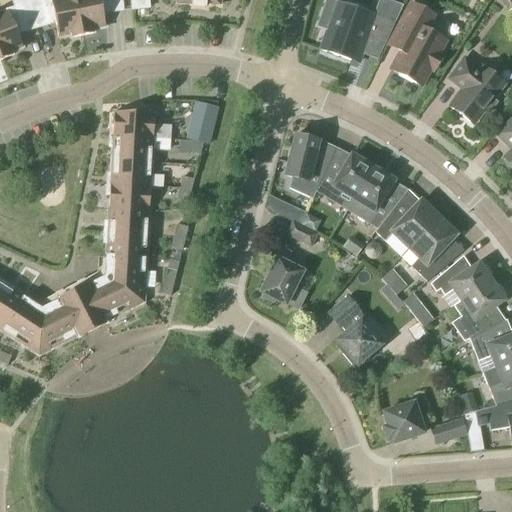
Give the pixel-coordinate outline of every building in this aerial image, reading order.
[(15,34),(34,28),(26,0),(15,0),(12,1),(14,9),(6,11),(0,13),(0,60),(10,56),(9,53),(21,48),(15,34)] [(81,36),(73,0),(42,0),(41,1),(40,0),(26,0),(34,28),(53,22),(57,38),(69,35),(70,38),(81,36)] [(73,0),(81,36),(92,34),(91,31),(104,28),(100,13),(120,11),(119,0),(73,0)] [(129,0),(131,9),(147,8),(145,0),(129,0)] [(175,0),(175,4),(190,5),(190,8),(203,8),(203,5),(218,6),(218,0),(175,0)] [(372,16),(335,3),(319,50),(357,64),(365,39),(369,37),(384,42),(394,20),(373,13),(372,16)] [(432,71),(440,58),(436,55),(443,41),(435,37),(437,34),(423,26),(430,15),(409,4),(399,24),(411,30),(390,70),(419,86),(429,69),(432,71)] [(476,69),(463,59),(447,80),(460,90),(448,107),(472,125),(482,111),(486,115),(495,103),(491,100),(503,85),(479,66),(476,69)] [(108,137),(169,140),(169,128),(152,127),(152,115),(112,113),(111,128),(109,127),(108,137)] [(511,118),(495,135),(511,151),(502,159),(511,169),(511,118)] [(196,120),(191,142),(202,145),(205,134),(209,135),(212,124),(196,120)] [(315,192),(326,166),(315,161),(313,157),(317,142),(293,136),(283,177),(290,178),(287,189),(311,200),(315,192)] [(168,153),(169,140),(108,137),(108,147),(110,147),(110,161),(150,163),(150,152),(168,153)] [(191,142),(188,154),(199,157),(202,145),(191,142)] [(345,211),(371,169),(367,166),(366,162),(358,157),(354,158),(350,156),(339,174),(326,166),(315,192),(333,203),(345,211)] [(149,177),(150,163),(110,161),(109,176),(106,175),(106,185),(148,187),(148,189),(161,189),(162,178),(149,177)] [(373,233),(391,210),(393,207),(382,200),(393,182),(389,179),(387,175),(379,170),(375,171),(371,169),(345,211),(372,227),(365,237),(369,240),(373,234),(373,233)] [(182,178),(179,190),(190,193),(193,181),(182,178)] [(147,212),(148,189),(148,187),(106,185),(105,195),(108,195),(107,210),(147,212)] [(179,190),(176,201),(187,204),(190,193),(179,190)] [(407,250),(437,219),(419,202),(402,220),(391,210),(373,233),(373,234),(383,242),(391,234),(407,250)] [(146,234),(147,212),(107,210),(106,223),(104,223),(103,233),(146,234)] [(437,219),(407,250),(417,260),(409,268),(425,283),(447,264),(437,254),(454,236),(437,219)] [(309,247),(315,234),(291,223),(285,236),(309,247)] [(175,226),(172,238),(184,241),(187,229),(175,226)] [(144,260),(146,234),(103,233),(103,243),(105,243),(104,259),(144,260)] [(172,238),(169,249),(181,252),(184,241),(172,238)] [(290,253),(279,247),(278,249),(273,260),(275,261),(259,293),(262,295),(260,299),(271,304),(273,301),(284,306),(284,304),(297,311),(305,295),(293,288),(301,272),(284,264),(290,253)] [(142,303),(144,260),(104,259),(103,278),(142,303)] [(168,262),(166,270),(176,273),(178,264),(168,262)] [(459,303),(490,282),(487,278),(489,274),(484,267),(480,267),(477,264),(455,279),(448,269),(428,285),(434,293),(438,291),(443,297),(451,292),(459,303)] [(166,270),(164,278),(173,281),(176,273),(166,270)] [(103,323),(142,303),(103,278),(86,287),(82,280),(68,287),(90,332),(104,325),(103,323)] [(164,278),(162,287),(171,289),(173,281),(164,278)] [(467,341),(487,330),(479,318),(503,302),(501,298),(502,294),(497,287),(493,287),(490,282),(459,303),(451,308),(458,319),(449,325),(462,343),(467,341)] [(0,332),(1,334),(22,300),(10,292),(11,290),(4,285),(0,290),(0,332)] [(76,339),(90,332),(68,287),(53,295),(56,302),(39,311),(38,310),(37,357),(75,337),(76,339)] [(171,289),(162,287),(160,295),(169,298),(171,289)] [(379,293),(386,300),(392,295),(385,287),(379,293)] [(401,304),(409,313),(419,305),(412,296),(401,304)] [(380,346),(360,322),(363,319),(346,299),(326,315),(338,329),(339,328),(344,334),(335,342),(343,352),(340,354),(350,366),(353,364),(355,366),(359,363),(361,366),(369,359),(367,356),(380,346)] [(37,357),(38,310),(22,300),(1,334),(37,357)] [(406,331),(412,341),(423,334),(416,324),(406,331)] [(493,369),(511,361),(511,335),(495,342),(490,328),(487,330),(467,341),(476,363),(488,358),(493,369)] [(0,354),(0,364),(6,367),(10,358),(0,354)] [(494,407),(511,402),(511,361),(493,369),(481,374),(485,385),(494,407)] [(511,402),(494,407),(484,410),(484,411),(473,414),(476,429),(478,428),(487,427),(488,432),(507,429),(509,441),(511,440),(511,402)] [(391,444),(422,434),(412,404),(381,414),(386,428),(382,429),(386,442),(390,441),(391,444)] [(476,429),(473,414),(462,417),(469,454),(482,452),(478,428),(476,429)] [(433,445),(464,435),(460,422),(429,431),(433,445)]
